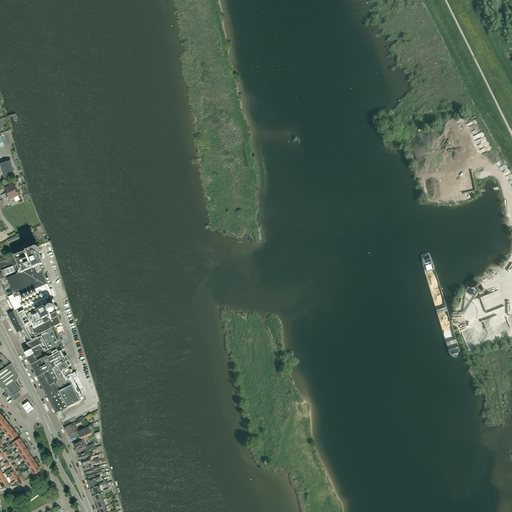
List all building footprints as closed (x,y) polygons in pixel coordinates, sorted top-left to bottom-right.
[(4,178),(4,179),(14,176),(10,161),(0,164),(0,165),(1,169),(3,169),(5,178),(4,178)] [(13,185),(4,189),(8,196),(7,197),(8,201),(18,196),(13,185)] [(21,233),(16,235),(6,240),(8,244),(33,232),(33,230),(31,228),(21,233)] [(35,247),(23,252),(13,256),(13,257),(0,262),(0,279),(4,278),(5,281),(7,280),(12,290),(8,292),(9,296),(10,296),(17,310),(8,314),(17,332),(20,330),(30,350),(24,353),(56,414),(61,411),(70,406),(70,407),(80,402),(79,401),(66,377),(71,374),(65,362),(63,363),(62,361),(65,359),(64,357),(67,355),(64,349),(63,347),(62,344),(62,343),(53,327),(60,324),(58,318),(55,312),(48,315),(48,314),(48,313),(50,313),(51,312),(52,312),(53,310),(54,309),(54,307),(53,306),(51,305),(50,304),(48,304),(47,305),(46,307),(45,308),(27,318),(24,311),(47,298),(46,298),(46,297),(46,295),(47,294),(48,294),(49,294),(50,294),(51,294),(50,290),(49,290),(49,291),(48,291),(48,292),(47,292),(46,292),(45,292),(45,291),(44,292),(42,293),(44,296),(43,297),(40,299),(40,298),(22,308),(17,297),(47,284),(39,265),(42,264),(35,247)] [(61,300),(67,298),(63,287),(57,289),(61,300)] [(9,362),(3,367),(0,369),(0,387),(2,390),(3,390),(14,401),(21,396),(18,392),(20,390),(14,382),(18,379),(10,364),(9,362)] [(33,408),(27,401),(25,402),(22,405),(27,413),(30,410),(33,408)] [(78,420),(63,428),(67,436),(69,435),(78,431),(78,430),(75,425),(83,421),(84,419),(82,417),(78,419),(78,420)] [(8,424),(1,429),(4,433),(1,435),(3,438),(6,435),(12,430),(8,424)] [(70,438),(72,442),(81,439),(94,434),(94,432),(93,431),(93,429),(92,427),(91,426),(90,425),(78,430),(78,431),(69,435),(70,438)] [(12,430),(6,435),(9,439),(6,442),(8,444),(11,441),(17,436),(12,430)] [(10,447),(13,446),(16,450),(23,445),(19,438),(12,443),(9,445),(10,447)] [(81,439),(72,442),(76,451),(77,451),(78,453),(88,450),(86,447),(84,448),(80,439),(81,439)] [(23,445),(16,450),(20,456),(27,452),(23,445)] [(89,450),(88,450),(78,453),(77,454),(78,455),(79,461),(90,457),(93,456),(92,453),(90,454),(89,450)] [(32,458),(27,452),(20,456),(24,463),(32,458)] [(91,461),(90,457),(79,461),(81,466),(97,461),(99,461),(98,458),(93,460),(94,461),(91,461)] [(36,464),(32,458),(24,463),(28,469),(36,464)] [(97,464),(97,461),(81,466),(83,471),(99,466),(92,468),(91,468),(90,466),(97,464)] [(36,464),(28,469),(33,476),(40,471),(36,464)] [(99,466),(83,471),(84,475),(94,472),(93,470),(99,468),(99,466)] [(24,478),(30,475),(27,469),(21,472),(24,478)] [(100,478),(99,475),(95,476),(86,479),(87,483),(95,481),(103,478),(103,477),(100,478)] [(8,484),(5,479),(0,482),(0,484),(2,488),(8,484)] [(97,485),(95,481),(87,483),(89,489),(90,489),(101,485),(104,484),(103,482),(97,485)] [(101,485),(90,489),(92,495),(96,493),(103,491),(101,485)] [(103,492),(96,494),(92,496),(95,503),(106,499),(103,492)] [(108,505),(106,499),(95,503),(97,509),(108,505)]
